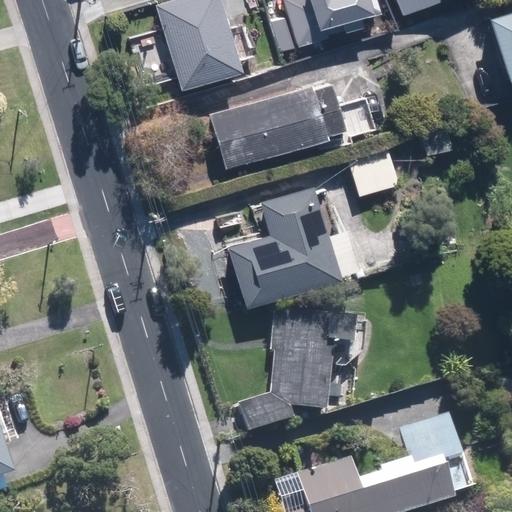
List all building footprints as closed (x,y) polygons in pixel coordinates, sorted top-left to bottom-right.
[(207,0),(159,0),(145,4),(170,90),(229,72),(207,0)] [(493,81),(511,75),(511,6),(474,18),(493,81)] [(299,84),(200,114),(217,169),(316,139),(314,134),(332,129),(317,83),(300,88),(299,84)] [(341,160),(351,195),(391,183),(380,148),(341,160)] [(313,235),(299,185),(248,199),(257,233),(217,244),(234,306),(326,281),(324,274),(313,235)] [(324,274),(345,269),(334,229),(313,235),(324,274)] [(387,239),(391,256),(425,248),(421,231),(387,239)] [(285,420),(281,409),(317,412),(325,342),(343,344),(346,317),(319,314),(318,317),(268,311),(263,352),(268,353),(263,394),(230,403),(239,433),(285,420)] [(287,511),(403,511),(441,501),(429,462),(453,454),(441,415),(392,430),(401,460),(369,470),(370,475),(347,482),(340,460),(288,476),(298,509),(287,511)]
